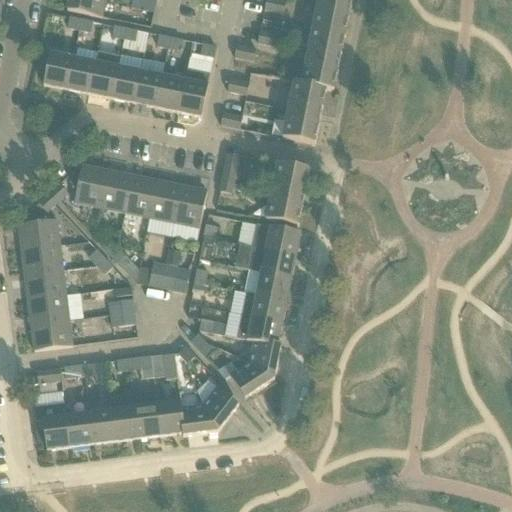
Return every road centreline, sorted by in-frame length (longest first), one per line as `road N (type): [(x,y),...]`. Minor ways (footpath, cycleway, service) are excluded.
road 1 (residential): [(0,313),(15,457),(25,474),(39,480),(260,453),(288,419),(330,165),(211,143)]
road 2 (residential): [(211,143),(82,118),(27,167)]
